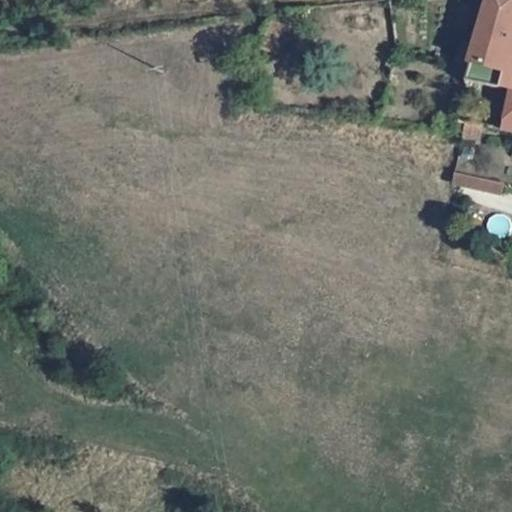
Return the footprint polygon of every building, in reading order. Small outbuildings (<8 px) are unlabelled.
[(511,0),(487,0),(474,49),(467,72),(463,86),(494,94),(510,90),(501,134),(511,136),(511,0)] [(291,24),(270,17),(262,39),(282,47),(291,24)] [(282,47),(262,39),(259,48),(279,55),(282,47)] [(474,49),(459,45),(453,68),(467,72),(474,49)] [(480,132),(464,129),(461,143),(477,146),(480,132)] [(504,184),(456,174),(454,184),(502,194),(504,184)]
